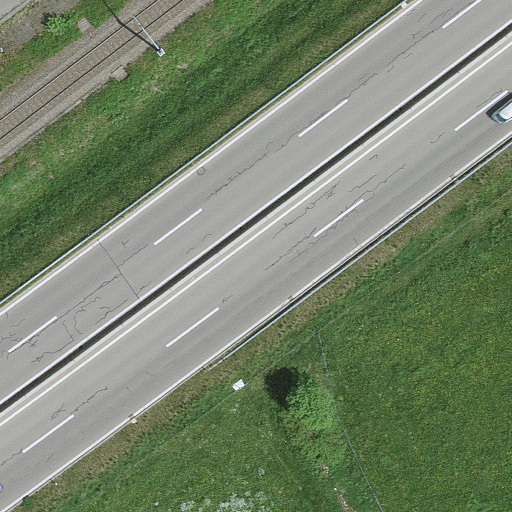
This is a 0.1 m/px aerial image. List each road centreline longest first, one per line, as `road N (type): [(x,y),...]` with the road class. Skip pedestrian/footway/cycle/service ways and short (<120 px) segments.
road 1 (motorway): [(0,463),(511,84)]
road 2 (motorway): [(479,0),(0,356)]
